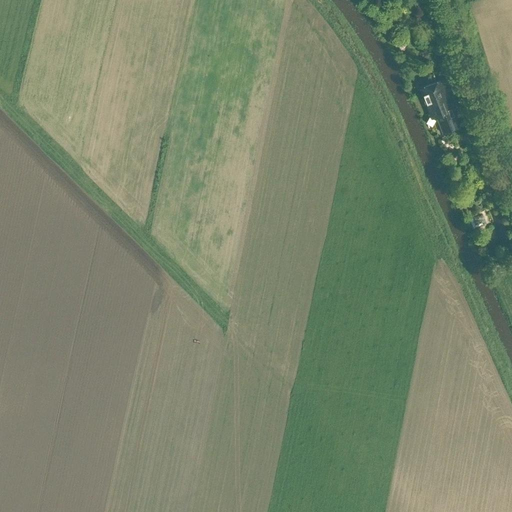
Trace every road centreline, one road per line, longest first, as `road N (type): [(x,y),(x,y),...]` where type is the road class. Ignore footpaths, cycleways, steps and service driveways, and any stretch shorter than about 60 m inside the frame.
road 1 (track): [(0,97),(227,324)]
road 2 (unclassified): [(511,176),(444,0)]
